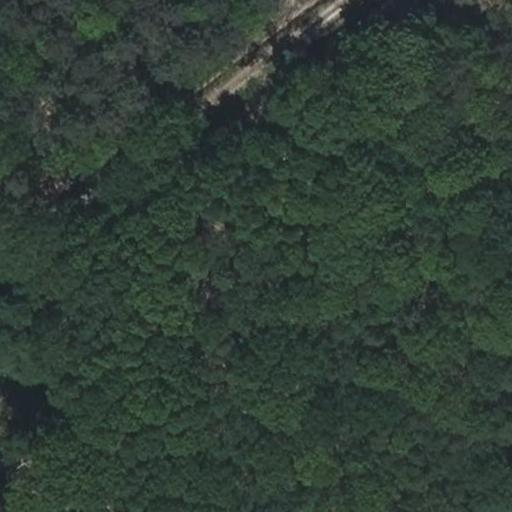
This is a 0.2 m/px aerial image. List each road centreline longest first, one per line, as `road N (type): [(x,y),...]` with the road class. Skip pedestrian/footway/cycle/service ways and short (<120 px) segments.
road 1 (track): [(0,267),(357,0)]
road 2 (track): [(282,0),(0,212)]
